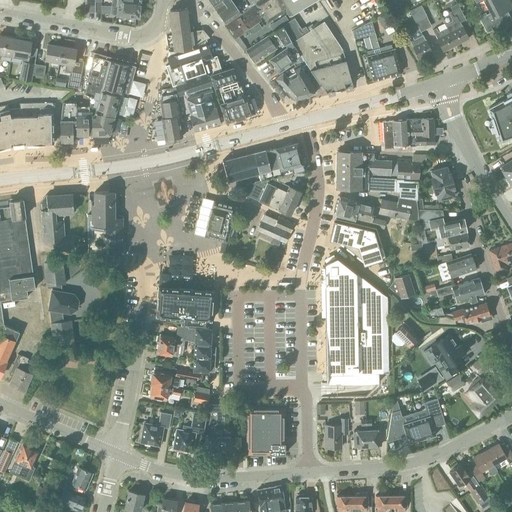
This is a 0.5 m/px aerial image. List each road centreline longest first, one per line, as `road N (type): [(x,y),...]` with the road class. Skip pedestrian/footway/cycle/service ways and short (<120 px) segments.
road 1 (residential): [(309,474),(300,282),(318,185),(306,121)]
road 2 (tertiary): [(0,181),(144,163),(282,127)]
road 3 (residential): [(461,140),(458,177),(511,350)]
road 4 (unclassified): [(309,474),(418,461),(511,415)]
road 5 (unclassified): [(116,455),(182,478),(309,474)]
road 6 (residential): [(116,455),(137,353),(142,271)]
road 7 (residential): [(282,127),(266,90),(191,0)]
road 8 (residential): [(150,34),(0,13)]
road 9 (tertiary): [(306,121),(440,84)]
road 10 (unclassified): [(0,404),(116,455)]
